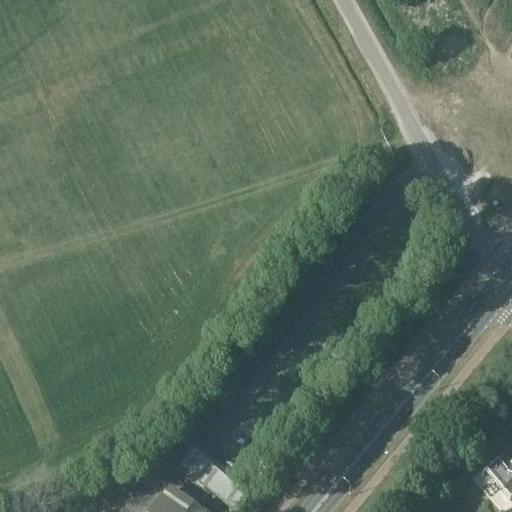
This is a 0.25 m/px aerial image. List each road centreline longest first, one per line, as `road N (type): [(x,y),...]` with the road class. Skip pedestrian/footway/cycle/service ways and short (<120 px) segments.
road 1 (unclassified): [(501,288),(339,0)]
road 2 (tertiary): [(314,511),(501,288)]
